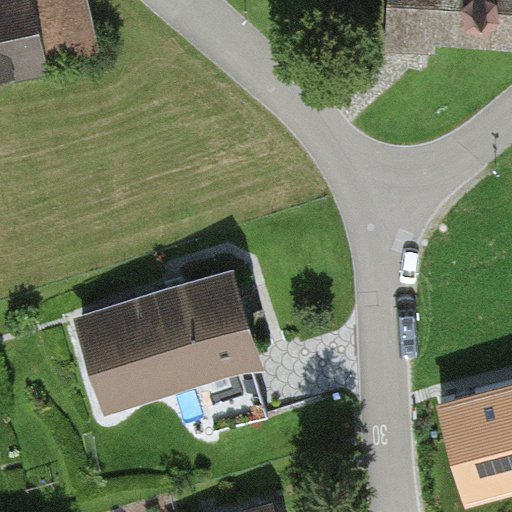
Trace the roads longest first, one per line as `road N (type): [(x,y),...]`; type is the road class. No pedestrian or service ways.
road 1 (residential): [(389,212),(396,511)]
road 2 (residential): [(187,0),(332,137),(389,212)]
road 3 (residential): [(389,212),(511,111)]
